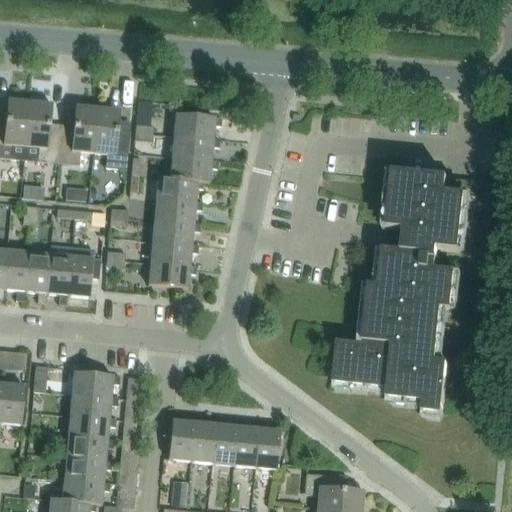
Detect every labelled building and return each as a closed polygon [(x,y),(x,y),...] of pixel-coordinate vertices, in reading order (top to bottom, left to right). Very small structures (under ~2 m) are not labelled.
[(11,148),(24,149),(29,104),(6,102),(4,129),(0,128),(0,160),(10,162),(11,148)] [(29,104),(24,149),(38,151),(36,164),(57,166),(60,134),(48,133),(51,106),(29,104)] [(137,104),(135,127),(148,129),(150,106),(137,104)] [(72,135),(60,134),(57,166),(78,168),(79,154),(92,156),(96,111),(74,108),(72,135)] [(125,172),(128,140),(116,139),(118,113),(96,111),(92,156),(105,157),(104,170),(125,172)] [(174,117),(172,139),(212,142),(213,128),(220,129),(221,121),(174,117)] [(148,129),(135,127),(134,135),(152,137),(152,129),(148,129)] [(152,137),(134,135),(133,143),(151,145),(152,137)] [(212,142),(172,139),(171,160),(210,164),(210,163),(211,149),(218,150),(219,142),(212,142)] [(140,161),(132,160),(130,177),(138,178),(140,161)] [(210,164),(171,160),(169,181),(169,182),(203,184),(203,185),(208,186),(209,171),(216,171),(217,163),(210,163),(210,164)] [(494,185),(484,184),(393,175),(387,231),(389,232),(388,245),(387,252),(382,252),(379,288),(369,287),(363,347),(337,344),(332,385),(387,391),(386,401),(423,405),(422,415),(442,417),(447,365),(436,364),(441,311),(451,312),(455,274),(435,272),(437,252),(487,257),(494,185)] [(138,178),(130,177),(128,195),(136,196),(138,178)] [(169,182),(169,181),(157,180),(155,202),(194,205),(195,191),(202,192),(203,185),(203,184),(169,182)] [(194,205),(155,202),(153,223),(192,226),(193,212),(200,213),(201,205),(194,205)] [(21,226),(29,227),(31,209),(23,209),(21,226)] [(31,209),(29,227),(37,228),(39,210),(31,209)] [(128,213),(110,211),(109,219),(127,221),(128,213)] [(55,220),(73,221),(74,213),(56,212),(55,220)] [(74,213),(73,221),(90,223),(91,215),(74,213)] [(127,221),(109,219),(109,227),(126,228),(127,221)] [(192,226),(153,223),(151,244),(190,248),(190,247),(192,234),(198,234),(199,226),(192,226)] [(190,248),(151,244),(149,266),(188,269),(189,268),(190,255),(196,256),(197,248),(190,247),(190,248)] [(89,281),(98,281),(100,262),(91,261),(92,252),(71,250),(70,259),(69,259),(66,298),(88,300),(89,281)] [(2,292),(16,294),(15,303),(23,304),(24,294),(23,294),(27,255),(5,253),(2,292)] [(124,255),(106,254),(106,262),(123,264),(124,255)] [(23,294),(24,294),(37,296),(36,305),(44,306),(45,296),(44,296),(48,257),(27,255),(23,294)] [(44,296),(45,296),(58,298),(57,307),(65,308),(66,298),(69,259),(48,257),(44,296)] [(123,264),(106,262),(105,270),(123,271),(123,264)] [(188,269),(149,266),(147,288),(187,291),(188,276),(194,277),(195,269),(189,268),(188,269)] [(26,356),(18,355),(16,373),(24,374),(26,356)] [(46,378),(47,370),(35,369),(34,377),(46,378)] [(110,401),(110,400),(111,386),(118,387),(118,379),(72,375),(70,397),(110,401)] [(1,386),(0,397),(0,425),(20,428),(23,388),(8,387),(9,380),(1,379),(0,386),(1,386)] [(144,382),(137,381),(127,380),(126,388),(144,390),(144,382)] [(110,400),(110,401),(70,397),(68,418),(108,422),(108,421),(109,408),(116,408),(117,401),(110,400)] [(124,410),(141,412),(142,404),(125,402),(124,410)] [(193,425),(192,425),(179,423),(179,417),(171,416),(167,462),(189,464),(193,425)] [(108,421),(108,422),(68,418),(67,439),(106,443),(107,429),(114,430),(115,422),(108,421)] [(193,425),(189,464),(210,466),(214,427),(200,425),(201,419),(193,418),(192,425),(193,425)] [(214,427),(210,466),(232,468),(236,429),(235,429),(221,427),(222,421),(214,420),(214,427)] [(236,429),(232,468),(253,470),(257,431),(256,431),(243,429),(243,423),(235,422),(235,429),(236,429)] [(122,431),(140,433),(140,425),(123,423),(122,431)] [(257,431),(253,470),(275,472),(279,433),(264,431),(265,425),(257,424),(256,431),(257,431)] [(106,443),(67,439),(65,461),(104,465),(104,464),(105,451),(112,451),(113,443),(106,443)] [(120,453),(138,454),(138,446),(121,445),(120,453)] [(104,464),(104,465),(65,461),(63,482),(102,486),(102,485),(103,472),(110,473),(111,465),(104,464)] [(118,474),(135,476),(136,468),(119,466),(118,474)] [(336,491),(336,490),(337,479),(305,476),(303,497),(316,498),(315,511),(321,511),(360,511),(362,493),(336,491)] [(102,485),(102,486),(63,482),(61,503),(95,507),(95,508),(100,508),(101,493),(108,494),(109,486),(102,485)] [(173,483),(171,508),(184,509),(186,484),(173,483)] [(34,487),(24,487),(23,499),(33,499),(34,487)] [(116,495),(133,497),(134,489),(117,487),(116,495)] [(47,511),(94,511),(95,508),(95,507),(61,503),(49,502),(47,511)]
